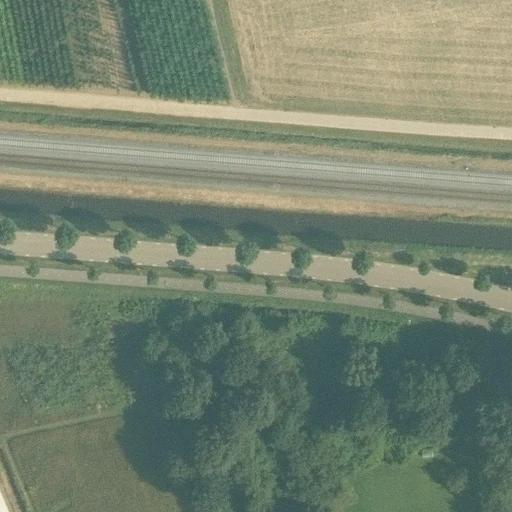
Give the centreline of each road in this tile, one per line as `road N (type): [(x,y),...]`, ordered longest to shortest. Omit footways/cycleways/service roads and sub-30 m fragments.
road 1 (unclassified): [(0,245),(303,268),(511,303)]
road 2 (unknown): [(0,104),(511,145)]
